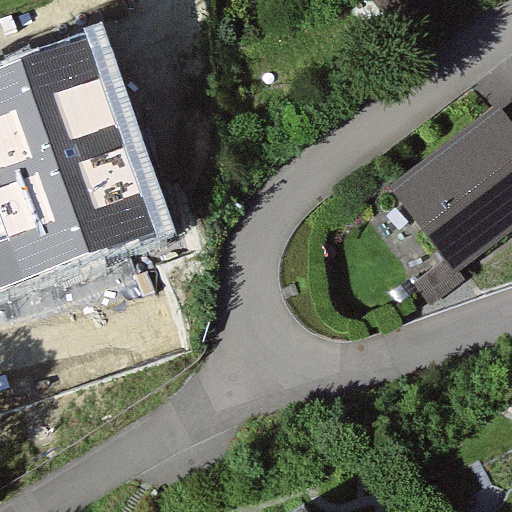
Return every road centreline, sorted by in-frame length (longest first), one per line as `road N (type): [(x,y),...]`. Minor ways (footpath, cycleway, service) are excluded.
road 1 (residential): [(251,365),(251,284),(269,216),(511,29)]
road 2 (residential): [(251,365),(336,369),(511,312)]
road 3 (residential): [(35,511),(185,419),(251,365)]
